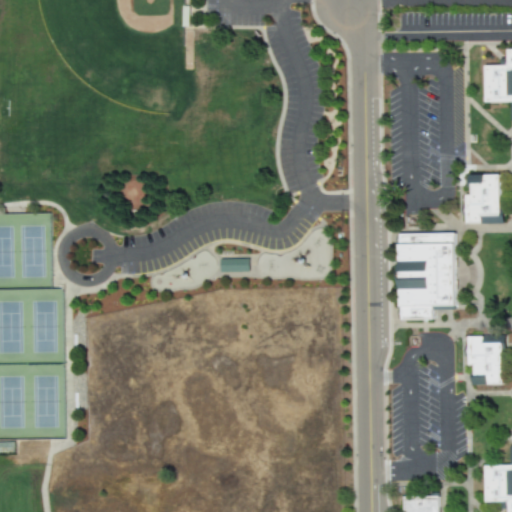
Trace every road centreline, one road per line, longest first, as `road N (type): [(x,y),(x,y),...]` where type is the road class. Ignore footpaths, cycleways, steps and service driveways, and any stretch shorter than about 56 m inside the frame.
road 1 (residential): [(374,511),(369,204)]
road 2 (residential): [(369,204),(364,44),(350,11)]
